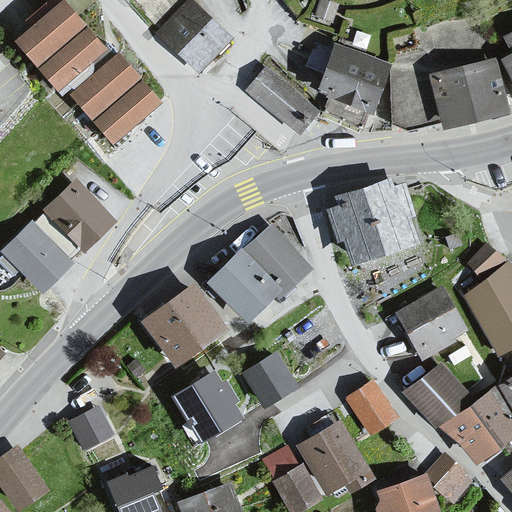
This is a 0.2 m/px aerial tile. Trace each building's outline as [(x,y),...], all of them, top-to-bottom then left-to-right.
[(127,46),(86,0),(72,0),(32,36),(78,88),(127,46)] [(238,35),(200,0),(181,0),(158,25),(206,70),(238,35)] [(402,60),(342,39),(326,85),(386,106),(402,60)] [(178,100),(129,47),(82,91),(130,144),(178,100)] [(511,73),(507,53),(439,71),(454,125),(511,109),(511,73)] [(329,102),(271,62),(253,87),(310,127),(329,102)] [(87,176),(53,209),(93,251),(128,218),(87,176)] [(407,176),(334,196),(353,263),(425,243),(407,176)] [(90,252),(50,209),(9,247),(49,290),(90,252)] [(318,265),(276,224),(219,282),(260,323),(318,265)] [(507,255),(486,238),(469,259),(490,276),(507,255)] [(511,349),(511,262),(490,276),(463,292),(501,356),(511,349)] [(240,328),(207,279),(150,316),(183,365),(240,328)] [(475,326),(447,281),(398,310),(425,356),(475,326)] [(0,366),(16,348),(0,334),(0,366)] [(312,387),(286,346),(250,370),(276,410),(312,387)] [(477,392),(445,358),(410,389),(442,424),(477,392)] [(199,443),(244,422),(220,369),(174,390),(199,443)] [(376,376),(350,396),(379,433),(405,413),(376,376)] [(511,445),(511,405),(497,388),(452,425),(488,467),(511,445)] [(119,432),(102,403),(75,418),(93,447),(119,432)] [(377,461),(342,414),(304,442),(339,489),(377,461)] [(308,511),(335,493),(295,436),(267,456),(306,511),(308,511)] [(58,483),(21,440),(0,458),(0,477),(27,509),(58,483)] [(476,478),(444,453),(426,475),(458,501),(476,478)] [(180,511),(155,462),(115,482),(129,511),(180,511)] [(441,511),(452,509),(438,469),(385,487),(394,511),(441,511)] [(250,511),(237,481),(188,501),(192,511),(250,511)] [(23,511),(12,497),(0,506),(0,511),(23,511)]
